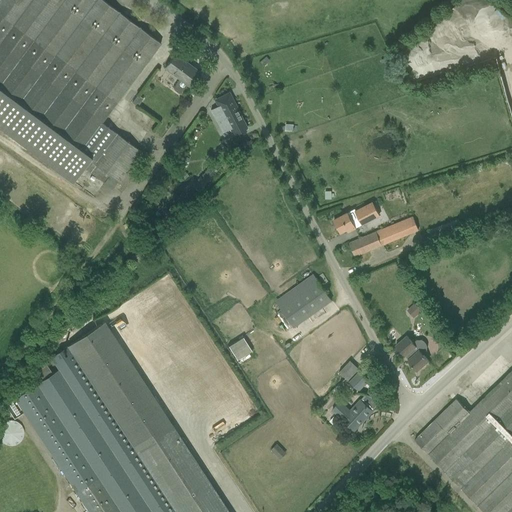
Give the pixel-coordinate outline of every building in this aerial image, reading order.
[(0,0),(0,128),(72,182),(84,167),(91,157),(82,149),(102,122),(161,43),(103,0),(0,0)] [(175,54),(169,62),(165,68),(179,79),(173,87),(175,89),(179,93),(181,93),(187,85),(188,85),(199,72),(186,62),(175,54)] [(232,138),(246,131),(236,112),(237,112),(228,95),(213,102),(223,122),(218,124),(222,133),(227,130),(228,131),(232,138)] [(82,149),(91,157),(96,160),(117,133),(102,122),(82,149)] [(117,133),(96,160),(94,164),(106,173),(120,183),(142,152),(117,133)] [(220,153),(192,185),(200,192),(205,186),(208,189),(218,178),(216,176),(218,174),(220,176),(231,164),(226,160),(232,153),(223,144),(217,151),(220,153)] [(100,180),(106,173),(94,164),(96,160),(91,157),(84,167),(100,180)] [(355,211),(349,214),(348,213),(334,220),(341,233),(347,229),(348,232),(356,228),(356,227),(362,224),(362,225),(380,216),(373,201),(355,210),(355,211)] [(419,230),(413,216),(349,243),(355,257),(364,253),(367,260),(377,256),(386,252),(382,245),(419,230)] [(142,262),(138,253),(132,256),(136,265),(142,262)] [(290,329),(294,327),(323,306),(331,301),(317,281),(314,276),(276,302),(282,310),(278,313),(290,329)] [(420,311),(415,304),(414,304),(407,311),(414,318),(421,311),(420,311)] [(50,357),(51,359),(59,371),(53,374),(46,364),(37,370),(44,381),(34,387),(32,384),(25,388),(25,387),(13,395),(89,511),(227,511),(172,427),(104,324),(103,322),(50,357)] [(237,360),(252,350),(243,336),(228,345),(237,360)] [(425,343),(421,340),(417,341),(413,343),(406,336),(395,346),(417,371),(429,361),(424,355),(426,352),(427,347),(425,343)] [(350,359),(340,370),(349,379),(359,368),(350,359)] [(370,379),(361,371),(350,382),(359,390),(370,379)] [(457,399),(422,433),(415,440),(444,471),(485,511),(511,511),(511,374),(471,414),(457,399)] [(377,405),(378,405),(377,404),(376,402),(375,401),(374,399),(373,398),(372,397),(370,396),(369,395),(367,395),(366,394),(362,399),(360,397),(350,408),(341,400),(332,409),(354,431),(373,411),(372,410),(377,405)] [(9,419),(0,439),(0,440),(16,447),(26,427),(9,419)]
